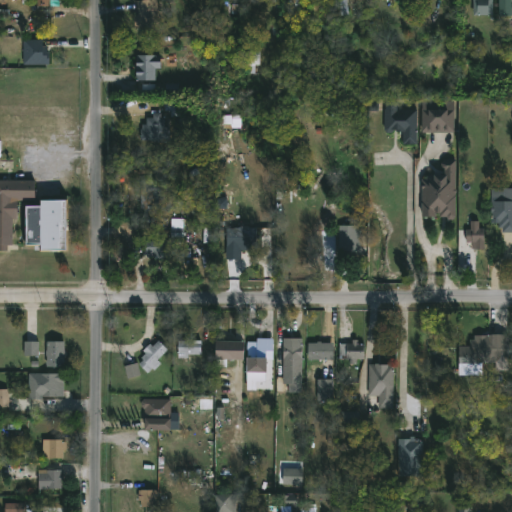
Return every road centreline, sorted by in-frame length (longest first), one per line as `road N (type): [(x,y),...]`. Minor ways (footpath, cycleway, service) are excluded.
road 1 (residential): [(95,0),(92,511)]
road 2 (residential): [(511,302),(0,303)]
